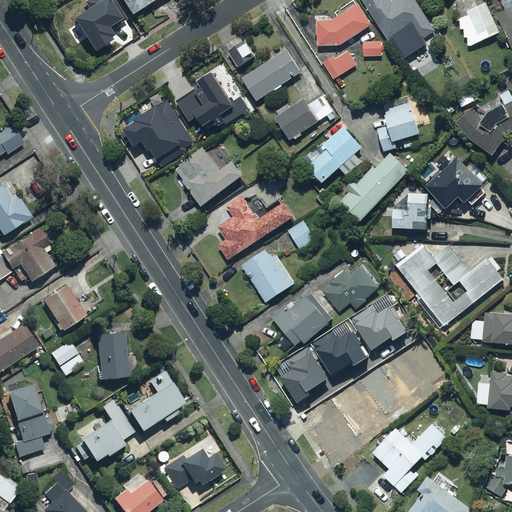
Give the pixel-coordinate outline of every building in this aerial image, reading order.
[(113,28),(156,0),(98,0),(95,3),(96,5),(75,18),(90,41),(112,27),(113,28)] [(315,16),(317,21),(316,46),(340,46),(372,25),(354,0),(353,0),(335,13),(338,17),(333,21),(331,16),(315,16)] [(359,0),(388,42),(391,41),(393,44),(400,39),(398,36),(411,27),(421,42),(436,32),(414,0),(395,0),(392,3),(390,0),(359,0)] [(489,8),(458,21),(468,47),(500,34),(489,8)] [(511,8),(497,15),(511,49),(511,8)] [(246,41),(228,52),(238,69),(257,57),(246,41)] [(382,43),(362,42),(362,56),(382,57),(382,43)] [(288,50),(241,80),(256,102),(302,72),(288,50)] [(334,80),(357,65),(348,51),(336,59),(334,55),(323,63),(334,80)] [(279,117),(275,119),(290,141),(333,112),(321,95),(308,104),(304,99),(289,109),(287,105),(276,112),(279,117)] [(386,126),(378,128),(384,152),(397,149),(395,143),(419,136),(408,96),(380,104),(386,126)] [(166,120),(142,134),(158,159),(189,140),(202,112),(176,99),(166,120)] [(472,135),(469,141),(494,156),(507,135),(511,132),(511,101),(486,114),(482,119),(473,109),(460,121),(472,135)] [(0,155),(4,153),(7,157),(24,145),(11,125),(0,132),(0,155)] [(355,155),(362,148),(342,128),(322,146),(326,150),(307,168),(323,185),(339,169),(347,177),(362,163),(355,155)] [(203,148),(178,166),(189,181),(183,186),(203,215),(213,208),(208,202),(243,177),(232,162),(220,171),(203,148)] [(359,224),(408,172),(388,153),(339,205),(359,224)] [(443,172),(425,187),(434,198),(429,203),(439,214),(457,198),(463,205),(467,201),(472,207),(486,195),(481,189),(483,187),(457,158),(455,159),(451,154),(437,165),(443,172)] [(14,194),(6,182),(0,186),(0,235),(1,235),(2,237),(32,216),(15,193),(14,194)] [(427,231),(428,195),(408,194),(393,208),(393,229),(427,231)] [(216,214),(210,218),(224,241),(218,245),(227,260),(293,219),(284,204),(257,221),(241,197),(225,207),(227,211),(218,217),(216,214)] [(305,221),(288,231),(300,251),(317,241),(305,221)] [(2,250),(4,252),(0,254),(0,279),(11,273),(10,270),(13,269),(20,282),(26,279),(27,282),(53,267),(43,249),(49,246),(39,228),(2,250)] [(440,331),(461,314),(504,280),(498,271),(502,268),(491,255),(471,271),(451,245),(433,259),(422,244),(407,255),(402,248),(394,255),(400,262),(395,265),(422,300),(418,303),(440,331)] [(265,250),(241,266),(266,304),(296,284),(277,255),(271,259),(265,250)] [(333,286),(324,294),(341,312),(350,304),(357,312),(367,302),(366,300),(383,285),(362,262),(350,273),(346,269),(330,283),(333,286)] [(63,281),(39,297),(62,332),(86,316),(63,281)] [(293,305),(291,302),(272,318),(296,347),(302,342),(305,344),(333,321),(311,294),(307,297),(305,296),(293,305)] [(393,340),(407,331),(390,306),(378,314),(376,310),(374,311),(370,306),(351,319),(371,350),(391,337),(393,340)] [(483,340),(482,342),(511,345),(511,316),(507,316),(508,316),(486,313),(485,322),(483,340)] [(473,323),(471,339),(483,340),(485,322),(476,321),(473,323)] [(23,325),(0,339),(0,371),(37,348),(23,325)] [(354,366),(367,357),(351,332),(339,340),(336,336),(334,337),(331,332),(311,345),(332,376),(352,363),(354,366)] [(126,334),(96,335),(99,381),(128,379),(126,334)] [(69,341),(49,354),(64,376),(84,363),(69,341)] [(280,378),(296,403),(310,394),(308,392),(328,378),(308,347),(288,360),(291,365),(289,367),(292,370),(280,378)] [(154,392),(125,411),(139,433),(161,419),(164,423),(179,413),(176,408),(185,403),(164,371),(147,382),(154,392)] [(511,377),(506,377),(506,374),(491,372),(490,384),(489,405),(488,410),(507,411),(507,419),(511,419),(511,377)] [(383,385),(381,382),(366,394),(369,398),(346,415),(364,439),(403,410),(395,400),(404,394),(392,378),(383,385)] [(479,383),(478,404),(489,405),(490,384),(479,383)] [(134,385),(122,391),(128,401),(140,395),(134,385)] [(31,386),(6,394),(12,413),(5,415),(10,430),(16,428),(21,441),(13,443),(17,458),(44,449),(40,436),(49,434),(48,432),(52,431),(48,418),(43,420),(41,412),(46,410),(40,390),(33,393),(31,386)] [(114,399),(102,407),(122,439),(135,431),(114,399)] [(122,446),(102,415),(77,431),(82,438),(77,441),(79,443),(74,447),(83,460),(88,456),(92,462),(102,456),(103,458),(122,446)] [(389,469),(383,476),(402,494),(419,476),(411,468),(422,457),(426,461),(447,439),(432,425),(413,445),(396,429),(373,454),(389,469)] [(198,448),(175,464),(191,486),(195,484),(198,489),(208,482),(210,485),(219,479),(218,478),(229,470),(226,466),(229,465),(223,457),(221,459),(220,458),(217,460),(212,453),(205,458),(198,448)] [(511,456),(506,456),(504,481),(494,474),(485,488),(502,498),(510,485),(511,485),(511,456)] [(51,478),(55,483),(43,494),(50,502),(41,510),(43,511),(85,511),(66,492),(73,486),(59,471),(51,478)] [(38,486),(36,472),(24,474),(27,489),(38,486)] [(434,481),(427,477),(417,491),(422,494),(410,511),(468,511),(471,509),(453,497),(455,494),(450,490),(455,483),(440,472),(434,481)] [(158,473),(150,479),(163,498),(171,492),(158,473)] [(0,511),(5,511),(3,510),(18,490),(0,476),(0,511)] [(147,511),(162,501),(145,480),(128,494),(124,489),(111,499),(121,511),(147,511)] [(395,500),(376,481),(368,489),(387,508),(395,500)]
